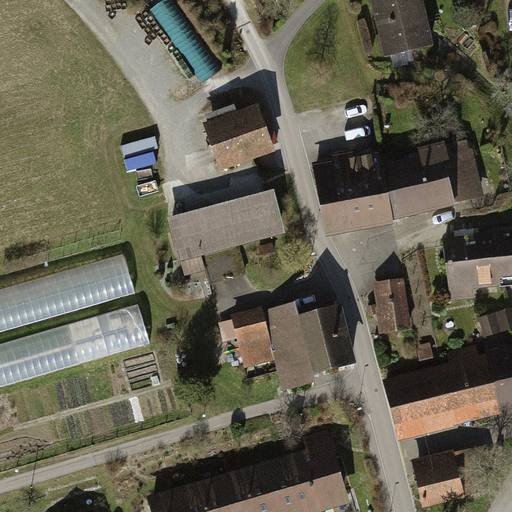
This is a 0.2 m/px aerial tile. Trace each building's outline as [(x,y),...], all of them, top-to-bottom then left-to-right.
[(203,79),(220,66),(171,0),(165,0),(151,10),(203,79)] [(369,0),(384,57),(433,45),(421,0),(369,0)] [(220,171),(274,153),(259,106),(204,124),(220,171)] [(378,153),(392,218),(454,205),(453,202),(483,196),(473,147),(469,148),(467,140),(443,145),(442,141),(414,147),(416,154),(395,158),(394,149),(378,153)] [(392,218),(378,153),(377,149),(350,154),(349,148),(331,152),(332,159),(311,163),(324,235),(392,222),(392,218)] [(240,245),(288,232),(276,188),(169,216),(185,276),(207,270),(211,285),(248,275),(240,245)] [(501,281),(511,279),(511,231),(443,238),(449,301),(476,299),(475,290),(502,288),(501,281)] [(124,252),(0,288),(0,332),(136,293),(124,252)] [(379,334),(411,330),(404,278),(373,282),(379,334)] [(264,311),(276,360),(284,390),(317,380),(315,373),(358,362),(343,302),(300,313),(297,300),(264,311)] [(139,304),(0,343),(0,387),(150,344),(139,304)] [(276,360),(264,311),(263,305),(232,314),(233,319),(219,322),(224,341),(238,338),(245,367),(276,360)] [(511,306),(478,317),(484,337),(511,328),(511,306)] [(511,335),(484,343),(486,353),(480,355),(477,344),(461,348),(446,352),(449,362),(381,380),(397,441),(501,414),(501,412),(511,409),(511,335)] [(430,342),(420,345),(421,350),(417,351),(419,361),(433,358),(430,342)] [(322,511),(347,505),(326,427),(302,433),(307,452),(147,495),(151,511),(322,511)] [(409,459),(421,508),(463,498),(463,496),(490,489),(484,463),(492,461),(488,443),(455,451),(454,448),(409,459)]
